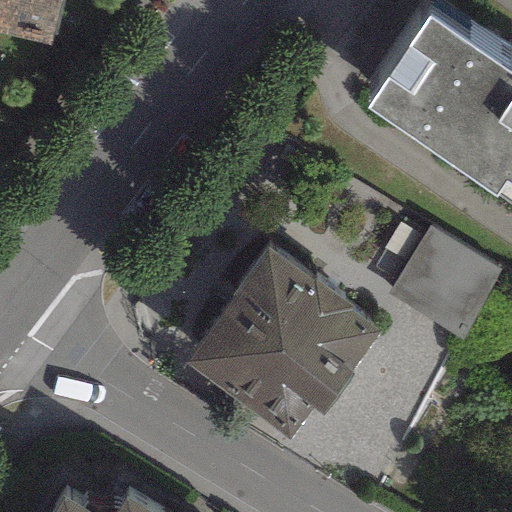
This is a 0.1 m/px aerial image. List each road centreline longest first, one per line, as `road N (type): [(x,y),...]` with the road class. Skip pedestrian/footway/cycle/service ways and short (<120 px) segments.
road 1 (tertiary): [(0,316),(244,0)]
road 2 (unknown): [(359,0),(330,55),(335,92),(445,187),(511,230)]
road 3 (tertiary): [(272,511),(0,355)]
